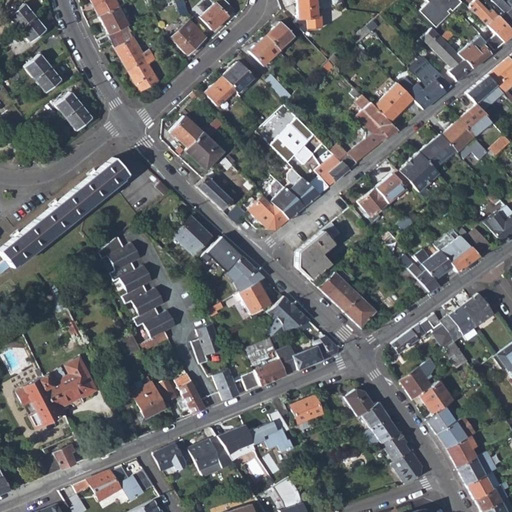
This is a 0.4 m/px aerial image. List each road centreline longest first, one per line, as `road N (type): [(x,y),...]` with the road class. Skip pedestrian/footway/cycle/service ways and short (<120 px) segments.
road 1 (residential): [(511,42),(255,253)]
road 2 (residential): [(215,412),(138,238)]
road 3 (residential): [(129,122),(206,213),(255,253)]
road 4 (residential): [(254,0),(146,117),(129,122)]
road 5 (residential): [(215,412),(359,352)]
road 6 (residential): [(359,352),(444,479)]
road 7 (residential): [(359,352),(482,262)]
road 8 (residential): [(0,505),(138,446)]
road 9 (residential): [(129,122),(40,180),(0,177)]
road 10 (residential): [(255,253),(359,352)]
road 11 (residential): [(62,0),(129,122)]
